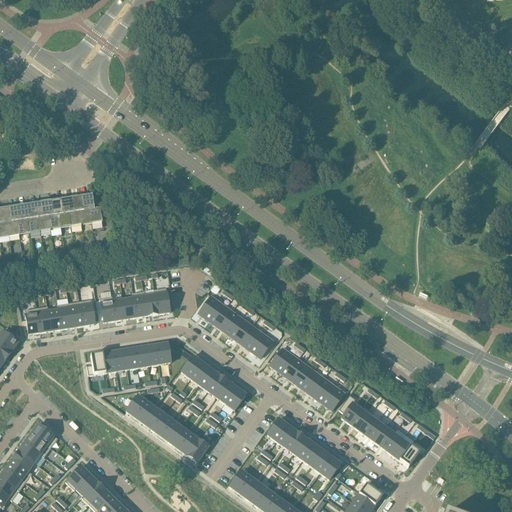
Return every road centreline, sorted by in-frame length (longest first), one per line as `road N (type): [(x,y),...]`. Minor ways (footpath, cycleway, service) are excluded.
road 1 (secondary): [(58,100),(474,403)]
road 2 (secondary): [(497,365),(378,301),(83,87)]
road 3 (residential): [(408,493),(181,330),(75,346)]
road 4 (residential): [(75,346),(82,393),(244,511)]
road 5 (residential): [(36,400),(147,511)]
